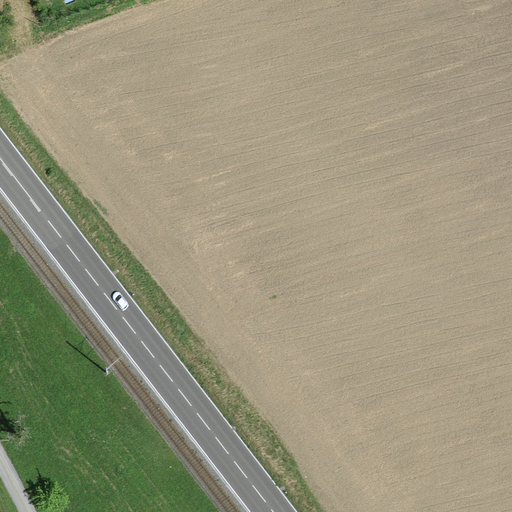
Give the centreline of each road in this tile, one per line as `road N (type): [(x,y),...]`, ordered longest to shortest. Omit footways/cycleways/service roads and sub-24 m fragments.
road 1 (primary): [(271,511),(0,158)]
road 2 (track): [(325,511),(240,418),(157,364)]
